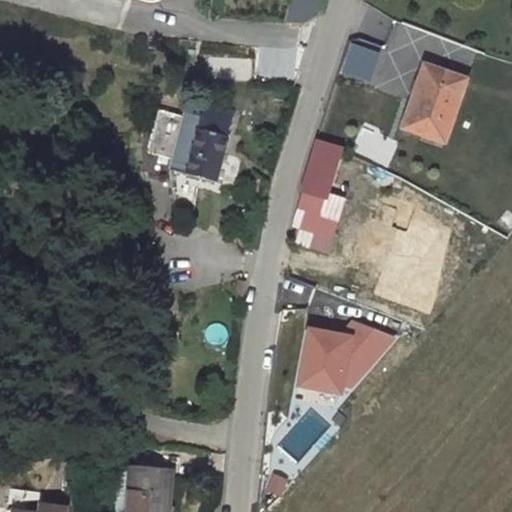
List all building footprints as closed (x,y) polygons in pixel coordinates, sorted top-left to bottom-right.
[(284,0),(284,22),(318,23),(319,0),(284,0)] [(464,78),(419,62),(396,126),(442,144),(464,78)] [(203,127),(222,132),(226,115),(207,110),(203,127)] [(164,175),(175,122),(150,117),(138,169),(164,175)] [(162,185),(181,189),(195,126),(175,122),(164,175),(162,185)] [(227,133),(195,126),(181,189),(213,196),(227,133)] [(361,163),(381,173),(390,142),(372,135),(361,163)] [(326,199),(338,151),(312,145),(304,177),(301,193),(326,199)] [(326,199),(301,193),(294,241),(325,249),(336,202),(326,199)] [(420,331),(461,287),(433,261),(391,305),(420,331)] [(339,386),(340,377),(347,383),(390,336),(349,320),(340,330),(305,325),(297,381),(339,386)] [(163,511),(167,477),(112,474),(109,511),(163,511)]
